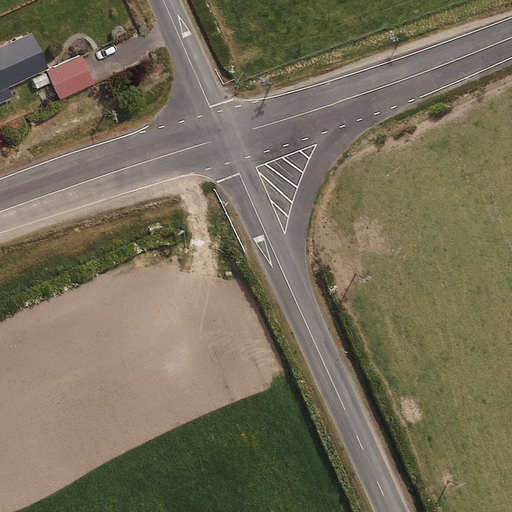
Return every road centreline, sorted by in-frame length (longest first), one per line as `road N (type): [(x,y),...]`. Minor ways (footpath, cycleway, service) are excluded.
road 1 (unclassified): [(222,137),(391,511)]
road 2 (tertiary): [(222,137),(511,37)]
road 3 (tertiary): [(0,212),(222,137)]
road 4 (unclassified): [(162,0),(222,137)]
